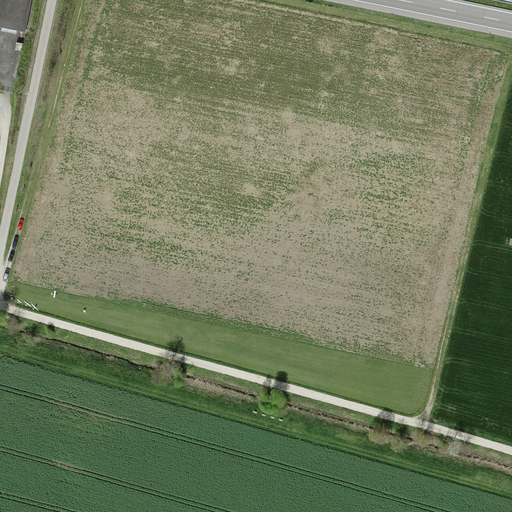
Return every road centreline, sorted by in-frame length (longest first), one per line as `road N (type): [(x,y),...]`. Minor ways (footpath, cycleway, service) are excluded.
road 1 (track): [(0,308),(511,455)]
road 2 (track): [(511,490),(0,347)]
road 3 (unclassified): [(0,247),(55,0)]
